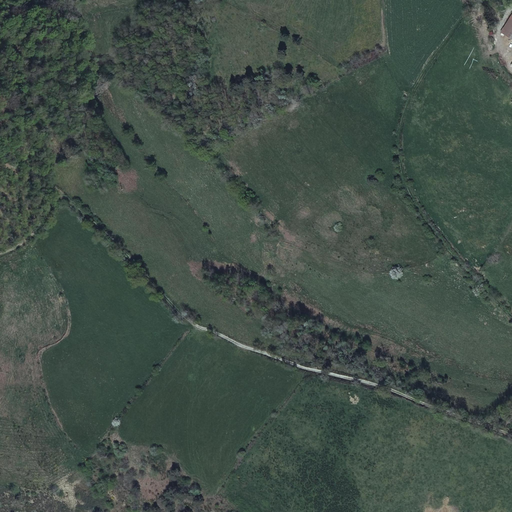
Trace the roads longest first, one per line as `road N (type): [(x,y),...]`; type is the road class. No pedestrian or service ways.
road 1 (track): [(57,192),(187,319),(511,436)]
road 2 (track): [(511,315),(418,218),(396,149),(414,88),(468,8),(479,0),(498,13)]
road 3 (track): [(57,192),(42,141),(0,85)]
